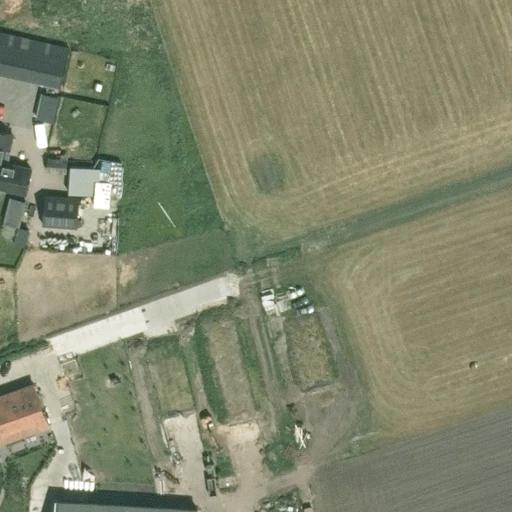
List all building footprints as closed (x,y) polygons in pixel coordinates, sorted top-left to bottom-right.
[(0,68),(61,82),(68,49),(0,33),(0,68)] [(57,124),(59,88),(39,87),(38,123),(57,124)] [(0,159),(6,160),(12,134),(0,131),(0,159)] [(66,173),(67,159),(46,157),(45,171),(66,173)] [(6,160),(0,159),(0,186),(26,192),(31,169),(5,163),(6,160)] [(92,194),(93,168),(68,166),(67,192),(92,194)] [(76,227),(79,197),(45,195),(43,225),(76,227)] [(0,440),(47,424),(34,385),(0,396),(0,440)] [(54,497),(53,511),(197,511),(197,507),(54,497)]
